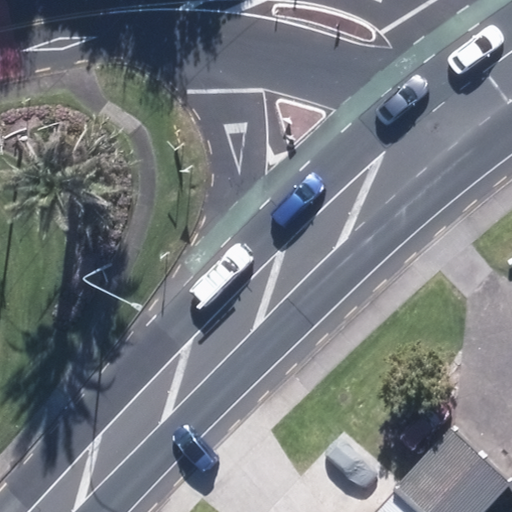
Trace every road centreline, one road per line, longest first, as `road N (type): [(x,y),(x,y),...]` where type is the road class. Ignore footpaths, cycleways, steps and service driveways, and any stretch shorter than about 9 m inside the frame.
road 1 (primary): [(229,322),(240,169),(213,26)]
road 2 (primary): [(229,322),(419,143)]
road 3 (primary): [(53,511),(229,322)]
road 4 (tertiary): [(419,143),(308,56),(213,26)]
road 5 (tertiary): [(126,10),(0,39)]
